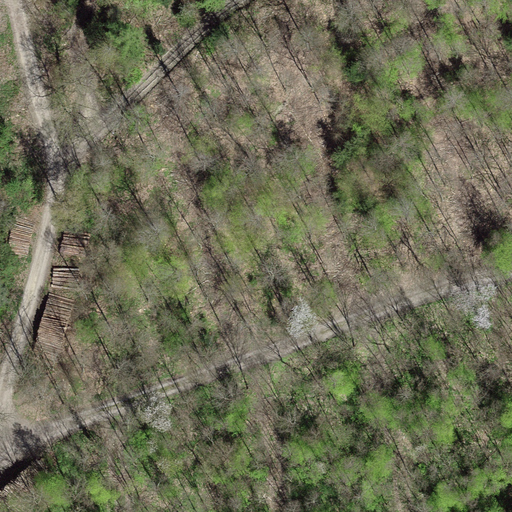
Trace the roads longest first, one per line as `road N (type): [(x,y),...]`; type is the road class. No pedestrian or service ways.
road 1 (track): [(0,453),(414,296),(511,270)]
road 2 (track): [(0,397),(56,175),(15,0)]
road 3 (track): [(56,175),(238,0)]
